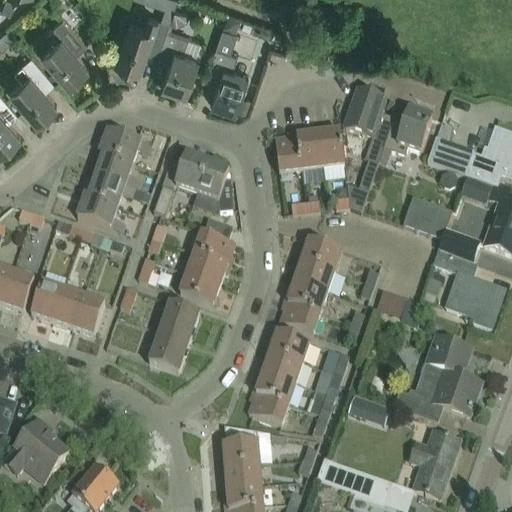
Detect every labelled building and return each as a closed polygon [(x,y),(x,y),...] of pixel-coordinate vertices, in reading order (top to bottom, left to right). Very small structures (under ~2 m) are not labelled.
[(10,14),(14,3),(5,0),(1,11),(10,14)] [(122,42),(115,61),(140,70),(147,49),(157,53),(156,57),(157,57),(166,31),(169,24),(169,23),(161,20),(159,19),(148,16),(144,28),(129,23),(122,42)] [(83,43),(70,28),(62,19),(45,34),(54,44),(42,54),(68,84),(88,68),(74,51),(83,43)] [(222,29),(215,48),(206,74),(219,78),(210,103),(235,112),(248,76),(232,70),(237,56),(230,53),(237,34),(222,29)] [(199,30),(198,47),(214,49),(216,32),(199,30)] [(166,31),(157,57),(170,62),(161,86),(186,95),(193,76),(199,58),(183,53),(188,39),(166,31)] [(51,81),(38,65),(31,57),(14,71),(22,81),(10,91),(36,122),(56,105),(42,88),(51,81)] [(15,112),(2,97),(0,94),(0,152),(19,136),(5,120),(15,112)] [(383,153),(389,134),(377,129),(386,105),(356,94),(343,133),(372,143),(364,164),(377,169),(383,153)] [(389,134),(383,153),(405,161),(407,153),(420,158),(425,142),(432,123),(409,115),(404,129),(402,133),(391,129),(390,134),(389,134)] [(318,139),(322,173),(345,171),(340,133),(331,134),(331,138),(318,139)] [(100,157),(132,169),(137,156),(147,160),(151,150),(108,135),(100,157)] [(433,169),(465,180),(466,181),(495,191),(499,178),(511,182),(511,140),(496,135),(488,156),(485,155),(483,161),(473,158),(474,156),(436,143),(427,167),(433,169)] [(322,173),(318,139),(305,141),(305,138),(296,139),(301,176),(322,173)] [(279,179),(301,176),(296,139),(288,140),(288,143),(274,145),(279,179)] [(128,181),(132,169),(100,157),(100,158),(103,160),(96,180),(151,199),(153,193),(138,187),(138,185),(128,181)] [(196,199),(208,167),(186,159),(175,191),(196,199)] [(208,167),(196,199),(220,207),(221,218),(233,217),(230,186),(229,186),(225,185),(229,174),(208,167)] [(85,199),(85,200),(117,212),(122,199),(132,203),(134,203),(137,195),(151,199),(96,180),(89,201),(85,199)] [(492,192),(467,183),(461,199),(486,209),(492,192)] [(485,251),(496,255),(511,260),(511,259),(511,258),(511,197),(495,191),(490,204),(501,208),(485,251)] [(174,196),(162,192),(154,218),(165,222),(174,196)] [(349,213),(349,204),(347,192),(339,193),(335,199),(336,205),(335,205),(335,215),(349,213)] [(368,199),(347,192),(349,204),(349,213),(361,217),(364,209),(368,199)] [(113,224),(117,212),(85,200),(77,223),(120,238),(123,228),(113,224)] [(413,203),(404,231),(442,244),(452,217),(413,203)] [(54,223),(57,212),(33,205),(30,216),(54,223)] [(305,209),(306,218),(320,217),(319,207),(305,209)] [(292,220),(306,218),(305,209),(291,211),(292,220)] [(29,228),(32,219),(21,215),(18,224),(29,228)] [(32,219),(29,228),(41,232),(44,223),(32,219)] [(233,233),(214,226),(208,224),(204,236),(210,238),(229,245),(233,233)] [(80,244),(83,235),(72,231),(69,240),(80,244)] [(153,244),(162,247),(166,234),(157,231),(153,244)] [(441,255),(474,267),(482,245),(449,233),(441,255)] [(83,235),(80,244),(91,248),(94,239),(83,235)] [(194,259),(230,271),(233,263),(230,262),(234,249),(202,238),(194,259)] [(157,260),(162,247),(153,244),(148,257),(157,260)] [(298,265),(334,278),(341,257),(328,252),(309,245),(304,258),(301,257),(298,265)] [(113,246),(110,254),(121,258),(124,250),(113,246)] [(476,271),(438,258),(433,271),(458,279),(446,314),(467,321),(465,326),(491,335),(505,295),(472,284),(476,271)] [(227,279),(230,271),(194,259),(187,279),(220,290),(224,278),(227,279)] [(143,272),(139,286),(148,289),(152,275),(155,267),(146,264),(143,272)] [(327,298),(334,278),(298,265),(295,273),(299,274),(294,287),(327,298)] [(386,291),(391,269),(381,266),(376,289),(386,291)] [(0,309),(2,310),(13,278),(0,273),(0,309)] [(365,288),(374,291),(378,279),(369,275),(365,288)] [(13,278),(2,310),(23,317),(34,285),(13,278)] [(216,303),(220,290),(187,279),(180,300),(216,313),(219,304),(216,303)] [(430,281),(425,296),(436,300),(441,285),(430,281)] [(320,318),(327,298),(294,287),(290,299),(287,298),(284,306),(320,318)] [(52,327),(63,295),(42,288),(37,301),(31,320),(52,327)] [(369,305),(374,291),(365,288),(360,302),(369,305)] [(137,296),(127,293),(120,313),(130,317),(137,296)] [(72,334),(83,301),(63,295),(52,327),(72,334)] [(387,322),(395,301),(383,297),(375,318),(387,322)] [(83,301),(72,334),(94,341),(100,322),(105,309),(83,301)] [(400,327),(407,305),(395,301),(387,322),(400,327)] [(425,311),(419,309),(407,305),(400,327),(417,334),(425,311)] [(313,339),(320,318),(284,306),(281,314),(285,315),(280,328),(313,339)] [(159,338),(189,349),(199,318),(170,308),(160,335),(159,338)] [(364,320),(355,317),(351,329),(359,332),(364,320)] [(351,329),(346,343),(355,346),(359,332),(351,329)] [(267,357),(303,369),(310,348),(296,344),(277,337),(273,350),(270,349),(267,357)] [(178,379),(189,349),(159,338),(149,369),(178,379)] [(472,354),(435,341),(424,369),(426,370),(416,398),(410,396),(409,400),(400,397),(395,413),(427,425),(433,409),(468,422),(476,400),(478,401),(482,388),(463,381),(472,354)] [(296,390),(303,369),(267,357),(264,365),(267,366),(263,378),(296,390)] [(342,383),(347,369),(349,362),(340,359),(338,366),(333,380),(342,383)] [(289,410),(296,390),(263,378),(259,391),(255,390),(253,398),(289,410)] [(335,403),(342,383),(333,380),(329,392),(320,389),(317,397),(335,403)] [(328,424),(335,403),(317,397),(315,405),(323,408),(319,420),(328,424)] [(253,407),(249,420),(267,426),(278,430),(281,431),(288,412),(289,410),(253,398),(250,406),(253,407)] [(354,402),(348,419),(365,425),(371,408),(354,402)] [(0,434),(5,436),(13,411),(0,406),(0,434)] [(321,442),(328,424),(319,420),(312,441),(321,442)] [(43,487),(44,488),(69,457),(48,441),(52,436),(38,425),(3,468),(17,479),(28,465),(48,481),(43,487)] [(221,472),(259,469),(257,438),(226,433),(227,450),(223,450),(224,463),(221,463),(221,472)] [(412,495),(416,496),(440,505),(460,447),(432,437),(426,453),(415,449),(409,467),(420,471),(412,495)] [(93,451),(86,460),(94,466),(101,457),(93,451)] [(312,469),(317,456),(308,453),(303,466),(312,469)] [(410,511),(416,496),(412,495),(325,464),(317,488),(353,500),(353,501),(386,511),(410,511)] [(308,482),(312,469),(303,466),(299,479),(308,482)] [(226,493),(261,491),(259,469),(221,472),(222,481),(225,480),(226,493)] [(96,471),(72,500),(67,506),(74,511),(73,511),(100,511),(119,490),(96,471)] [(227,506),(224,506),(224,511),(260,511),(262,511),(265,511),(263,491),(261,491),(226,493),(227,506)] [(291,511),(297,511),(301,500),(292,498),(288,511),(291,511)] [(386,511),(353,501),(349,511),(386,511)]
